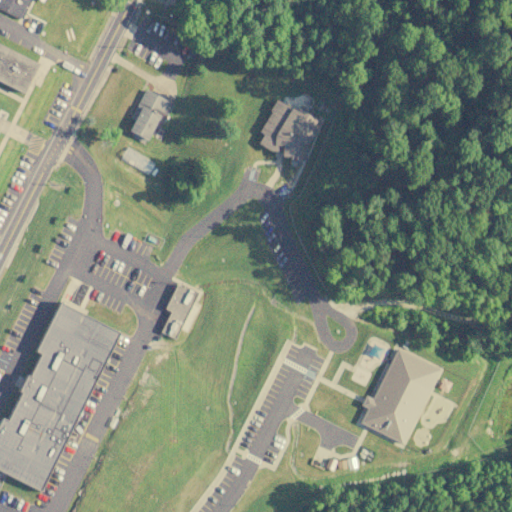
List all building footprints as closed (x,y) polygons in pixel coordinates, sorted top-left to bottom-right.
[(0,0),(42,0),(41,2),(37,0),(27,0),(18,19),(0,10),(0,0)] [(0,83),(22,94),(37,63),(0,44),(0,83)] [(144,89),(172,104),(164,119),(158,117),(144,143),(131,136),(133,133),(127,130),(132,120),(128,118),(144,89)] [(275,98),(294,110),(296,107),(320,122),(305,145),(305,159),(295,159),(295,161),(289,161),(289,156),(280,156),(280,152),(273,151),(258,142),(263,134),(257,131),(269,111),(267,110),(275,98)] [(58,301),(118,331),(38,492),(0,473),(0,417),(5,420),(18,394),(14,392),(24,373),(28,375),(39,353),(34,351),(58,301)] [(395,348),(437,369),(400,444),(357,422),(364,408),(358,405),(364,394),(371,398),(395,348)] [(441,378),(450,382),(446,391),(437,386),(441,378)]
